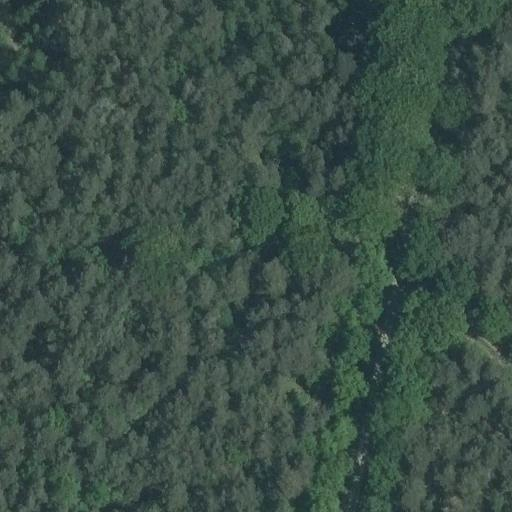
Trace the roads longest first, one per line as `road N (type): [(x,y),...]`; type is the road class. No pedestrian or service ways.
road 1 (track): [(352,511),(450,0)]
road 2 (track): [(419,248),(289,245),(0,258)]
road 3 (track): [(413,280),(511,374)]
